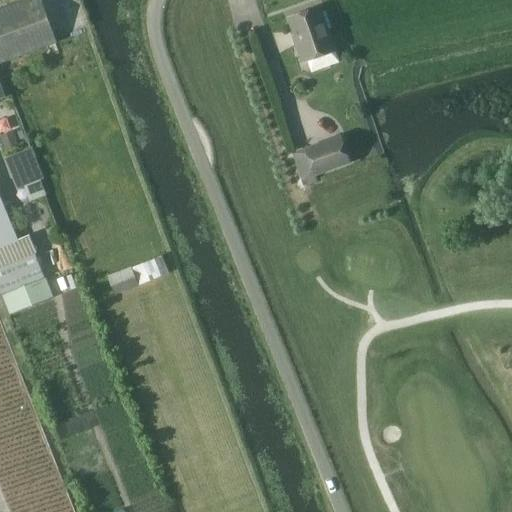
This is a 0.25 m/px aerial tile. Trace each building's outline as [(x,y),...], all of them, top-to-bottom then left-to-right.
[(0,57),(2,62),(58,41),(42,0),(24,0),(0,9),(0,57)] [(321,7),(290,18),(295,29),(300,44),(300,45),(304,44),(314,71),(340,62),(321,7)] [(305,178),(350,162),(341,137),(296,153),(305,178)] [(18,188),(44,178),(33,147),(6,157),(18,188)] [(0,267),(38,253),(30,234),(19,239),(0,193),(0,267)] [(169,272),(162,254),(108,275),(116,294),(169,272)] [(46,277),(38,257),(29,260),(28,257),(0,268),(0,282),(4,294),(12,315),(54,298),(46,277)] [(76,480),(107,468),(92,428),(61,440),(76,480)]
